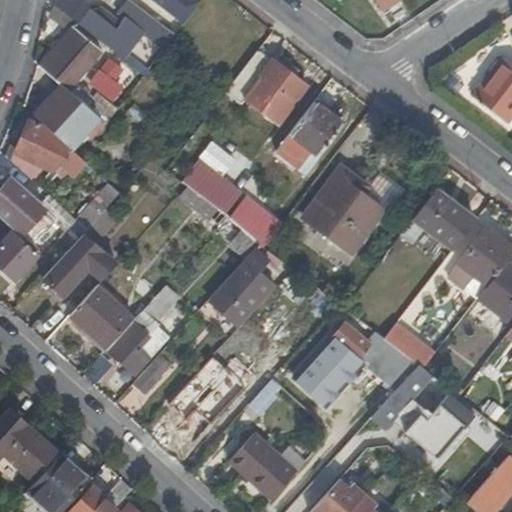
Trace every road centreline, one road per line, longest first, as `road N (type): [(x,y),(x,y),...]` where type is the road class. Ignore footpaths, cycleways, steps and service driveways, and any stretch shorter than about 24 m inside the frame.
road 1 (residential): [(199,511),(0,331)]
road 2 (residential): [(511,184),(379,78)]
road 3 (residential): [(379,78),(495,0)]
road 4 (residential): [(379,78),(276,0)]
